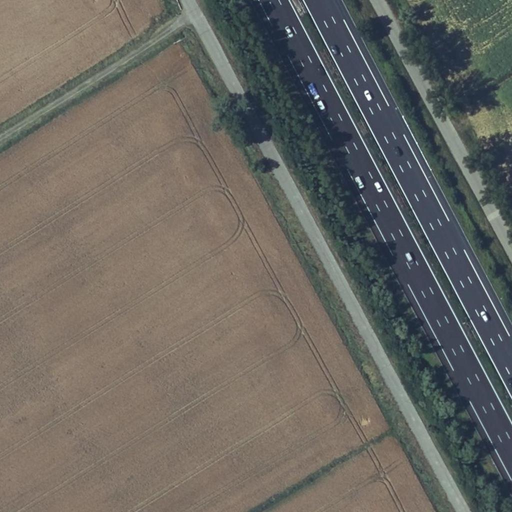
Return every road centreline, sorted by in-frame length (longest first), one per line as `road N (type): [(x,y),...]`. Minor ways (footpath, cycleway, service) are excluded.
road 1 (unclassified): [(467,511),(196,10)]
road 2 (motorway): [(274,0),(511,453)]
road 3 (motorway): [(511,368),(318,0)]
road 4 (unclassified): [(379,0),(511,245)]
road 5 (unclassified): [(0,139),(196,10)]
